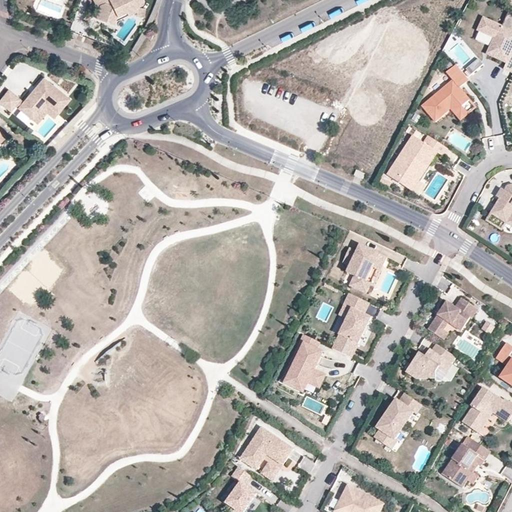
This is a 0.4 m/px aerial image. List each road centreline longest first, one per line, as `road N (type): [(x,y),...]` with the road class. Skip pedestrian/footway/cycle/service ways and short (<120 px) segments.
road 1 (residential): [(303,511),(447,232)]
road 2 (residential): [(193,103),(226,136),(447,232)]
road 3 (residential): [(0,243),(116,125)]
road 4 (residential): [(102,106),(0,220)]
road 5 (residential): [(207,64),(339,0)]
